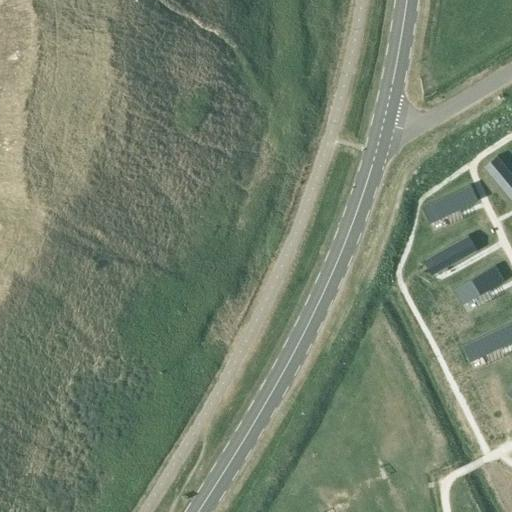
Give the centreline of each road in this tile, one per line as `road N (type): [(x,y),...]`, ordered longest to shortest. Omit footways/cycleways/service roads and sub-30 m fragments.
road 1 (secondary): [(198,511),(285,368),(336,263),(383,124)]
road 2 (unclassified): [(511,69),(424,122),(383,124)]
road 3 (secondary): [(383,124),(406,0)]
